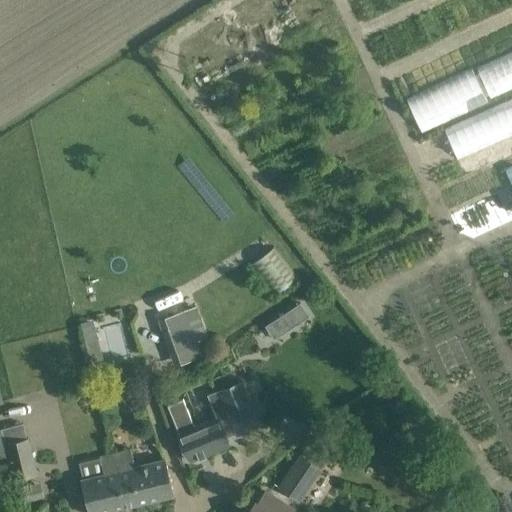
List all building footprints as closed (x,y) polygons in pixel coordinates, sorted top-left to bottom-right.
[(511,53),(407,95),(419,127),(511,90),(511,53)] [(458,159),(511,135),(511,103),(446,132),(458,159)] [(252,265),(276,295),(299,279),(274,247),(252,265)] [(185,310),(163,318),(180,364),(202,356),(185,310)] [(85,342),(98,339),(93,319),(80,322),(85,342)] [(250,421),(245,408),(258,402),(252,387),(239,393),(237,388),(210,399),(216,415),(228,410),(235,427),(250,421)] [(348,431),(355,426),(346,413),(339,418),(348,431)] [(179,434),(181,440),(189,460),(228,444),(217,418),(179,434)] [(14,480),(39,475),(30,437),(17,440),(14,428),(0,431),(0,455),(7,454),(14,480)] [(301,454),(279,488),(301,502),(322,469),(320,467),(328,454),(310,442),(302,455),(301,454)] [(134,488),(137,504),(174,495),(165,459),(135,466),(131,449),(113,453),(122,491),(134,488)] [(81,479),(85,496),(88,511),(104,511),(137,504),(134,488),(122,491),(113,453),(100,456),(104,474),(81,479)] [(269,511),(277,500),(265,492),(257,504),(255,502),(248,511),(269,511)]
